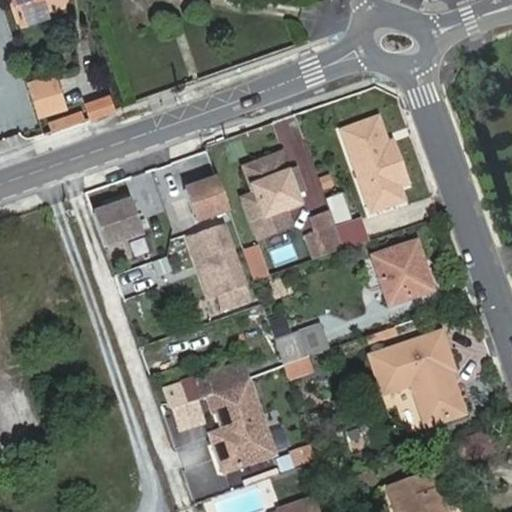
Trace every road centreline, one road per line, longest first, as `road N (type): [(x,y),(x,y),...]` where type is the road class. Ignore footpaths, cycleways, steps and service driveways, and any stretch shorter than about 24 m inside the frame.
road 1 (tertiary): [(366,50),(0,183)]
road 2 (unclassified): [(511,341),(410,69)]
